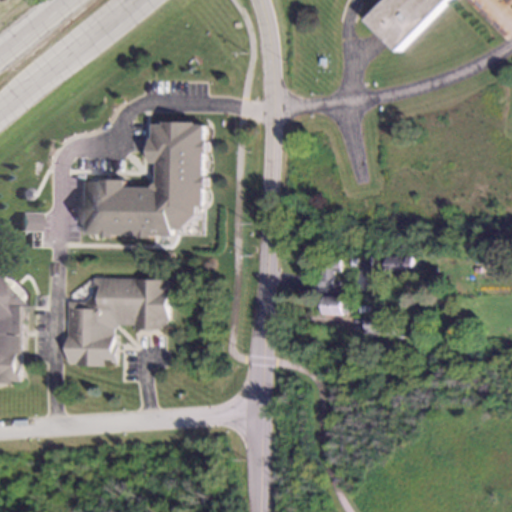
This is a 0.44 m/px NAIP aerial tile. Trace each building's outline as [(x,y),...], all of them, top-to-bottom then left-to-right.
[(448,0),(398,50),(368,20),(387,0),(448,0)] [(101,181),(125,181),(125,188),(151,189),(156,184),(157,165),(150,164),(150,140),(152,140),(153,125),(163,125),(163,122),(195,123),(195,125),(205,125),(205,141),(208,141),(208,154),(205,154),(204,177),(207,177),(207,190),(204,190),(203,238),(152,237),(152,240),(139,240),(139,237),(113,236),(113,238),(101,238),(101,236),(86,235),(86,225),(83,225),(83,193),(86,193),(86,183),(101,183),(101,181)] [(18,190),(24,190),(27,193),(27,199),(24,202),(18,202),(15,199),(15,194),(18,190)] [(18,213),(38,213),(37,232),(18,232),(18,213)] [(417,276),(388,275),(389,257),(417,258),(417,276)] [(357,266),(347,265),(347,258),(357,258),(357,266)] [(342,271),(334,271),(334,281),(340,281),(340,287),(319,287),(319,276),(322,276),(322,268),(318,268),(318,259),(342,259),(342,271)] [(171,287),(173,287),(172,320),(170,320),(170,329),(136,329),(136,324),(122,324),(117,328),(117,337),(119,337),(119,362),(110,362),(110,365),(78,365),(78,363),(70,362),(70,302),(88,302),(94,293),(94,277),(171,277),(171,287)] [(0,288),(18,306),(25,306),(24,380),(14,380),(14,383),(0,382),(0,288)] [(355,312),(344,312),(344,314),(323,314),(323,310),(319,310),(320,303),(323,303),(323,296),(355,297),(355,312)] [(397,334),(366,334),(366,315),(397,315),(397,334)]
